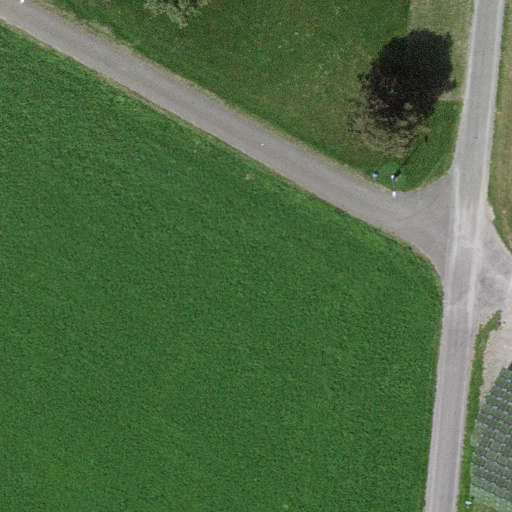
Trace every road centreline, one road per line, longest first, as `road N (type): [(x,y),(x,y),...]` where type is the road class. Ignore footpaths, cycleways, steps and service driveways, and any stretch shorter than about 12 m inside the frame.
road 1 (track): [(463,256),(0,5)]
road 2 (residential): [(463,256),(489,0)]
road 3 (track): [(437,511),(463,256)]
